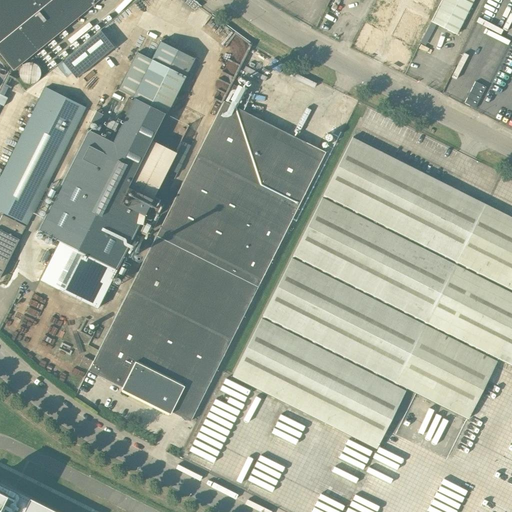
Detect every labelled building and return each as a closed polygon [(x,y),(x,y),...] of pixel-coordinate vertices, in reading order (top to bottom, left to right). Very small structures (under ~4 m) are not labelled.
[(0,0),(0,54),(13,70),(98,0),(0,0)] [(369,24),(381,0),(374,0),(364,22),(369,24)] [(395,0),(380,30),(406,43),(426,0),(395,0)] [(441,0),(431,22),(456,34),(472,0),(441,0)] [(63,61),(76,78),(114,47),(101,30),(63,61)] [(144,215),(141,214),(151,195),(147,193),(171,146),(152,137),(164,113),(194,58),(161,42),(154,56),(140,49),(119,90),(134,98),(133,100),(128,98),(120,114),(125,117),(120,126),(115,123),(107,139),(88,129),(37,230),(60,242),(41,279),(97,308),(144,215)] [(41,73),(41,72),(41,71),(40,70),(40,68),(39,67),(39,66),(38,65),(37,64),(36,63),(35,63),(34,62),(33,62),(31,61),(30,61),(29,61),(27,62),(26,62),(25,63),(24,63),(23,64),(22,65),(21,66),(20,67),(20,68),(19,70),(19,71),(19,72),(19,73),(19,75),(20,76),(20,77),(21,78),(22,79),(23,80),(24,81),(25,82),(26,82),(27,83),(29,83),(30,83),(31,83),(33,83),(34,82),(35,82),(36,81),(37,80),(38,79),(39,78),(40,77),(40,76),(40,75),(41,73)] [(475,82),(464,103),(475,108),(486,87),(475,82)] [(223,101),(229,103),(233,96),(237,86),(232,84),(223,101)] [(237,86),(233,96),(239,99),(244,90),(237,86)] [(45,87),(0,177),(0,211),(27,224),(85,107),(45,87)] [(84,356),(79,365),(88,370),(190,421),(325,152),(223,101),(93,361),(84,356)] [(511,216),(352,137),(232,376),(376,448),(407,388),(468,419),(498,358),(511,365),(511,216)] [(0,277),(26,226),(2,214),(0,218),(0,277)] [(0,511),(56,511),(0,484),(0,511)]
